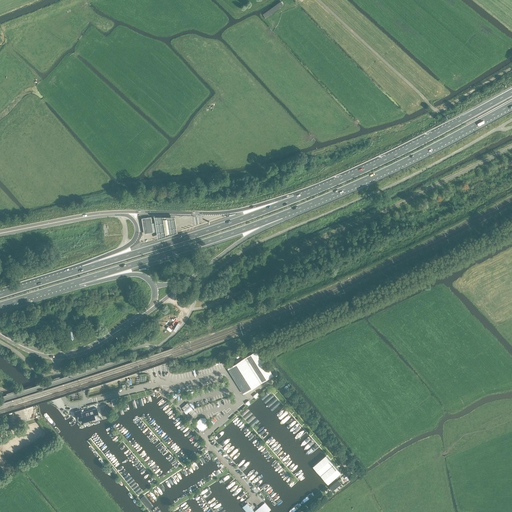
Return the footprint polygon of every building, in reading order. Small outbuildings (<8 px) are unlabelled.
[(279,0),(258,14),(261,18),(283,4),(279,0)] [(153,232),(151,217),(142,218),(144,233),(153,232)] [(175,218),(154,218),(158,241),(178,235),(175,218)] [(273,375),(258,350),(228,368),(244,394),(273,375)] [(194,410),(187,402),(181,407),(184,410),(184,409),(186,412),(186,413),(189,415),(194,410)] [(82,417),(83,421),(87,420),(95,418),(95,416),(99,414),(97,408),(92,409),(93,410),(85,412),(85,411),(81,412),(80,409),(75,411),(77,419),(82,417)] [(196,421),(196,426),(200,430),(204,430),(208,427),(208,422),(205,418),(200,418),(196,421)] [(326,455),(313,466),(328,483),(341,473),(326,455)] [(352,477),(346,470),(343,472),(349,479),(352,477)] [(337,481),(329,487),(332,490),(339,485),(337,481)] [(141,498),(148,505),(150,503),(144,495),(141,498)]
